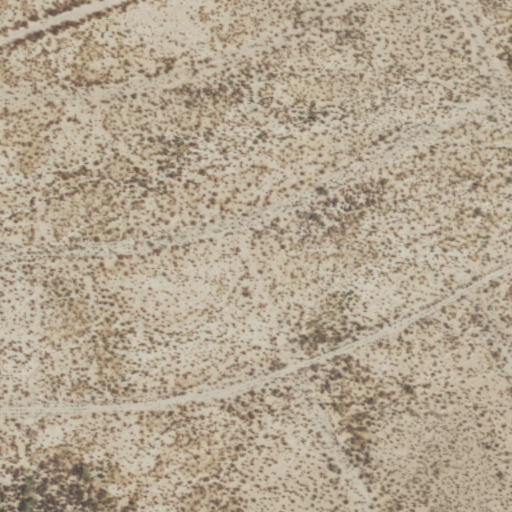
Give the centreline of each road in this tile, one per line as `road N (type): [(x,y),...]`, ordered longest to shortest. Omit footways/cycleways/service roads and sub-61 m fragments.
road 1 (track): [(0,248),(135,245),(221,228),(508,90)]
road 2 (track): [(0,405),(164,401),(288,374),(362,344),(511,262)]
road 3 (track): [(33,511),(33,0)]
road 4 (track): [(0,95),(130,94),(171,84),(349,0)]
road 5 (track): [(378,511),(255,292),(239,220)]
